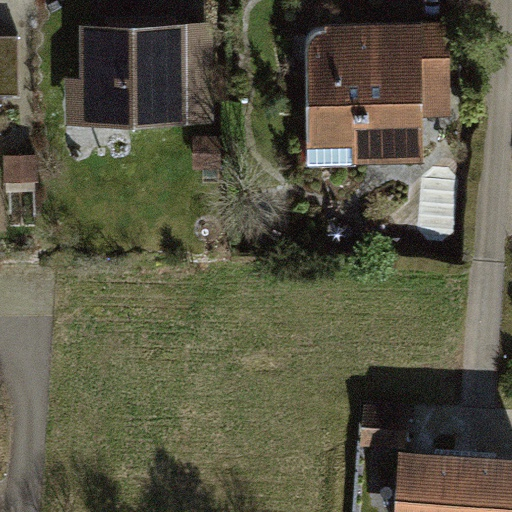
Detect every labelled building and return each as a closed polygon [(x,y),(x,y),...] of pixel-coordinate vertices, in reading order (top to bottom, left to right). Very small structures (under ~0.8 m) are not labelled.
[(355,19),(327,20),(327,25),(321,26),(316,28),(312,31),(309,35),(307,39),(307,158),(424,155),(423,115),(454,113),(454,17),(355,19)] [(213,20),(83,22),(84,78),(68,79),(68,121),(214,119),(213,20)] [(0,33),(0,91),(20,92),(20,34),(0,33)] [(37,153),(5,154),(6,181),(38,180),(37,153)] [(401,445),(408,445),(411,408),(367,405),(364,442),(401,445)] [(408,445),(401,445),(396,511),(511,511),(511,452),(467,449),(408,445)]
